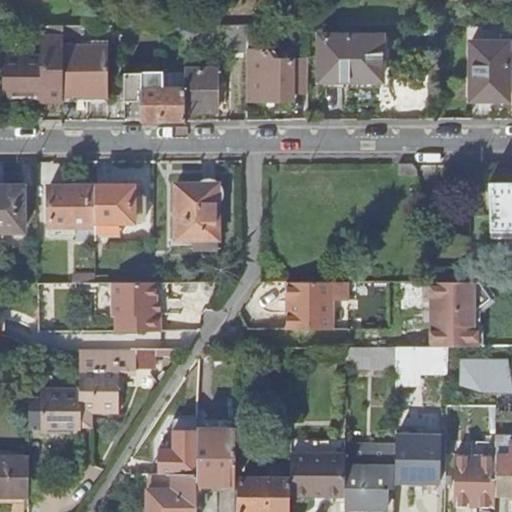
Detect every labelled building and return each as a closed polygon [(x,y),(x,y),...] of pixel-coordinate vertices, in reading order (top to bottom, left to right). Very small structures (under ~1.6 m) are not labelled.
[(246,50),(247,24),(228,25),(228,54),(246,54),(246,50)] [(81,25),(63,25),(63,35),(81,34),(81,25)] [(169,25),(169,37),(186,37),(186,29),(186,25),(169,25)] [(203,43),(203,25),(186,25),(186,29),(186,37),(185,43),(203,43)] [(215,42),(215,25),(203,25),(203,43),(215,42)] [(390,37),(321,36),(321,80),(390,80),(390,37)] [(43,56),(3,56),(2,101),(23,101),(23,97),(63,96),(63,46),(63,37),(44,37),(43,56)] [(508,42),(471,42),(471,100),(508,100),(508,42)] [(63,46),(63,96),(108,96),(108,46),(93,46),(63,46)] [(308,94),(308,59),(276,58),(268,51),(253,51),(246,50),(246,54),(246,101),(281,101),(293,101),(293,94),(308,94)] [(164,89),(164,73),(164,65),(141,65),(141,74),(125,74),(125,106),(141,107),(141,120),(184,120),(184,110),(184,89),(164,89)] [(184,89),(184,110),(217,111),(217,104),(222,104),(222,89),(217,89),(217,83),(217,69),(185,68),(185,72),(184,89)] [(164,73),(164,89),(184,89),(185,72),(164,73)] [(415,171),(411,165),(398,165),(397,176),(415,176),(415,171)] [(511,181),(489,182),(490,261),(511,260),(511,181)] [(95,221),(95,185),(48,185),(48,226),(95,227),(95,221)] [(133,185),(95,185),(95,221),(133,221),(133,195),(133,185)] [(174,240),(192,240),(217,240),(216,185),(175,185),(174,240)] [(23,190),(0,190),(0,235),(23,235),(23,190)] [(143,195),(133,195),(133,221),(143,221),(143,195)] [(217,240),(192,240),(192,250),(217,249),(217,240)] [(477,341),(476,280),(431,281),(432,342),(477,341)] [(155,282),(154,282),(113,283),(113,315),(116,315),(116,327),(160,326),(160,312),(155,312),(154,299),(155,282)] [(349,282),(286,282),(287,301),(292,301),(292,311),(287,311),(287,328),(334,329),(334,300),(349,300),(349,282)] [(424,384),(424,372),(451,373),(451,344),(399,343),(398,383),(424,384)] [(395,356),(396,347),(386,347),(386,356),(395,356)] [(111,368),(111,349),(80,350),(80,387),(42,388),(42,390),(29,390),(29,400),(29,428),(42,428),(42,431),(81,431),(81,425),(81,420),(92,420),(92,410),(120,410),(120,368),(111,368)] [(463,388),(511,389),(511,355),(464,354),(463,388)] [(235,421),(198,420),(197,474),(197,484),(235,485),(235,466),(235,452),(235,421)] [(192,432),(177,427),(165,468),(179,472),(192,432)] [(440,438),(395,438),(394,466),(394,500),(409,500),(410,481),(440,480),(440,438)] [(344,440),(290,439),(290,479),(290,494),(325,495),(344,495),(344,466),(344,440)] [(511,440),(495,440),(494,473),(494,495),(509,495),(509,500),(511,499),(511,440)] [(245,452),(235,452),(235,466),(244,467),(245,452)] [(0,496),(28,497),(29,456),(0,455),(0,496)] [(394,466),(344,466),(344,495),(344,503),(344,510),(385,510),(386,500),(394,500),(394,466)] [(148,489),(148,511),(196,511),(197,484),(197,474),(158,473),(158,479),(167,479),(167,489),(148,489)] [(494,473),(470,473),(470,480),(470,506),(494,507),(494,495),(494,473)] [(289,511),(290,494),(290,479),(240,478),(240,511),(289,511)] [(453,506),(470,506),(470,480),(454,480),(453,506)] [(344,495),(325,495),(324,503),(344,503),(344,495)]
